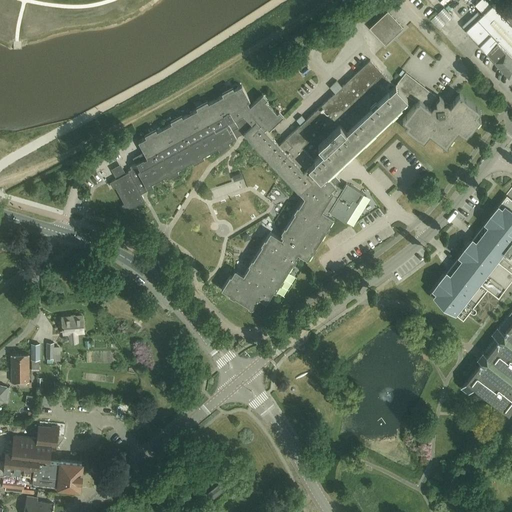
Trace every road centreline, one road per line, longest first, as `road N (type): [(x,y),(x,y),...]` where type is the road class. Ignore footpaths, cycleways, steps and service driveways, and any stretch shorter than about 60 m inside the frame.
road 1 (residential): [(241,380),(403,256),(453,210),(494,154)]
road 2 (secondary): [(241,380),(149,274),(57,232)]
road 3 (secondary): [(85,511),(241,380)]
road 4 (tertiary): [(328,511),(241,380)]
road 5 (unclassified): [(0,354),(36,318),(38,260),(57,232)]
